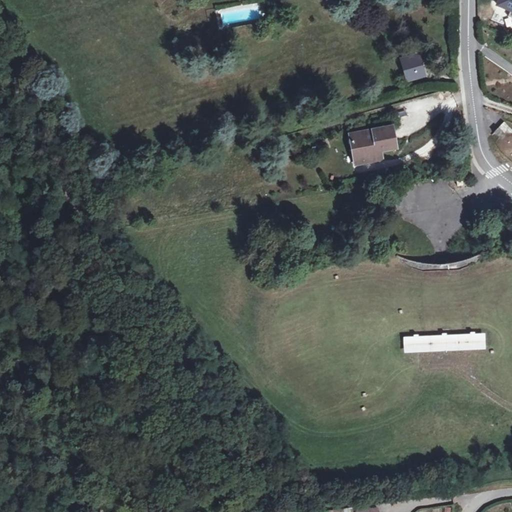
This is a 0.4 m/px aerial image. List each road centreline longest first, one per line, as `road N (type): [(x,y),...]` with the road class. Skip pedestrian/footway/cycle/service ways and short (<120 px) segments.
road 1 (track): [(0,119),(285,502)]
road 2 (residential): [(511,179),(483,160),(468,0)]
road 3 (track): [(0,482),(125,511)]
